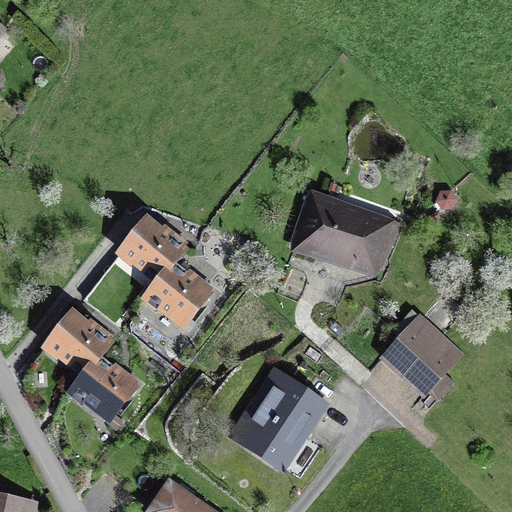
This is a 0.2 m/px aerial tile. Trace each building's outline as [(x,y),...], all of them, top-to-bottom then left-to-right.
[(381,269),(399,223),(389,220),(385,230),(334,213),(336,208),(311,200),(296,244),(332,257),(333,252),(381,269)] [(158,282),(172,266),(184,251),(171,240),(174,236),(164,228),(161,232),(146,221),(126,247),(138,256),(133,262),(158,282)] [(186,277),(172,266),(158,282),(151,291),(162,301),(158,307),(184,327),(209,295),(196,285),(199,281),(189,273),(186,277)] [(59,356),(84,376),(98,360),(110,344),(97,334),(100,330),(90,322),(87,326),(72,314),(51,340),(63,350),(59,356)] [(384,358),(424,394),(453,362),(413,326),(384,358)] [(112,371),(98,360),(84,376),(76,385),(88,394),(83,400),(109,421),(135,389),(122,378),(125,375),(115,367),(112,371)] [(258,450),(282,466),(321,408),(275,377),(241,427),(263,442),(258,450)] [(209,511),(169,485),(150,511),(209,511)] [(0,496),(0,511),(31,511),(33,504),(0,496)]
